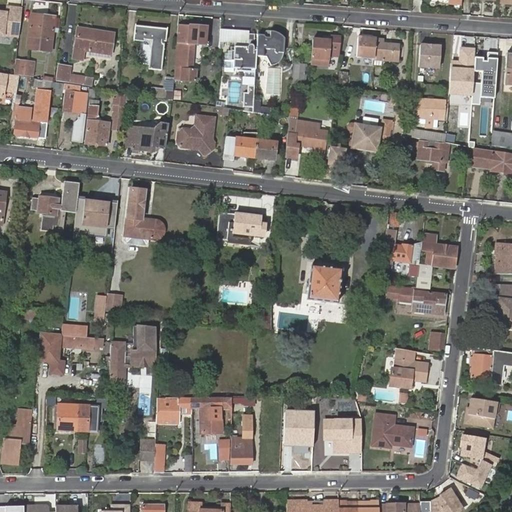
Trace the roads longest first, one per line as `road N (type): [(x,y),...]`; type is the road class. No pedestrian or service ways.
road 1 (residential): [(469,210),(438,471),(429,480),(0,483)]
road 2 (residential): [(0,154),(469,210)]
road 3 (residential): [(511,28),(169,3)]
